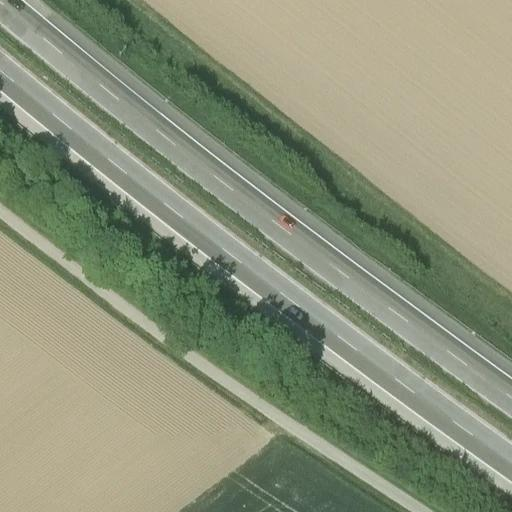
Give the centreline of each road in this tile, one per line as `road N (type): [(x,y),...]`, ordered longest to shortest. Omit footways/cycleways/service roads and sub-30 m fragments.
road 1 (motorway): [(511,406),(208,185),(0,10)]
road 2 (motorway): [(0,79),(204,245),(511,466)]
road 3 (unclassified): [(0,211),(143,324),(422,511)]
